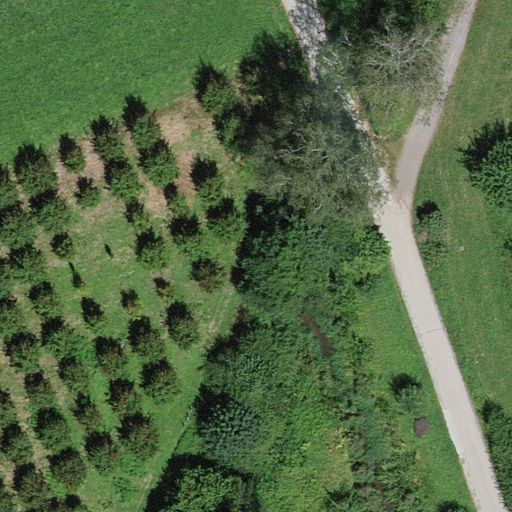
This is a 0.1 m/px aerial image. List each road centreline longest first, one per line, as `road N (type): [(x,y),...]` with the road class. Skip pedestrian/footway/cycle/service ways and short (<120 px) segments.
road 1 (track): [(488,511),(391,233),(355,173),(293,0)]
road 2 (track): [(391,233),(424,86),(458,0)]
